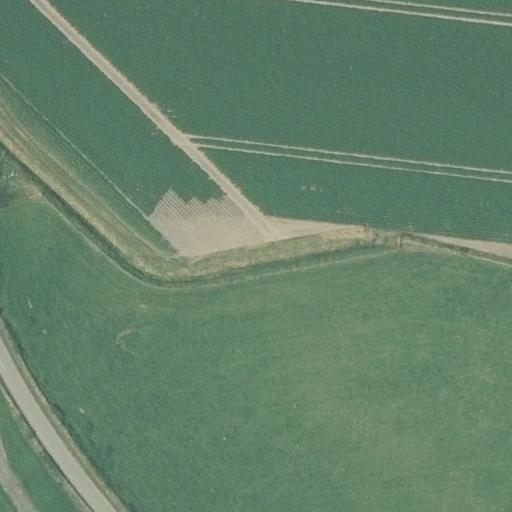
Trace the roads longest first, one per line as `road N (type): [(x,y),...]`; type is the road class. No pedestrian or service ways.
road 1 (track): [(0,118),(152,264),(185,267),(375,232)]
road 2 (unclassified): [(0,360),(101,511)]
